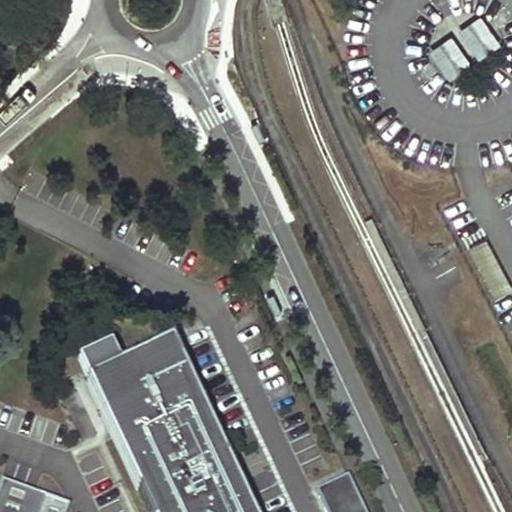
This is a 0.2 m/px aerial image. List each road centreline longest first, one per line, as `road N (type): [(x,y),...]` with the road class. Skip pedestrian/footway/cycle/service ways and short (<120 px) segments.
road 1 (tertiary): [(398,511),(177,43)]
road 2 (residential): [(0,124),(107,30)]
